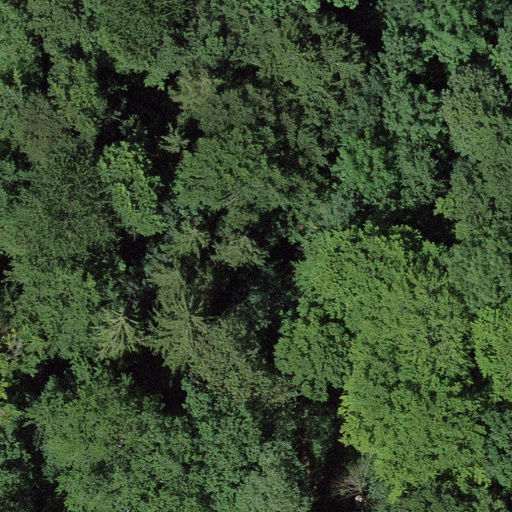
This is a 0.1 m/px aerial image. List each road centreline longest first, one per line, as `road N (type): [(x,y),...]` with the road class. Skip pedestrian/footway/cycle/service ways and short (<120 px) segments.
road 1 (track): [(511,116),(305,332)]
road 2 (track): [(305,332),(328,511)]
